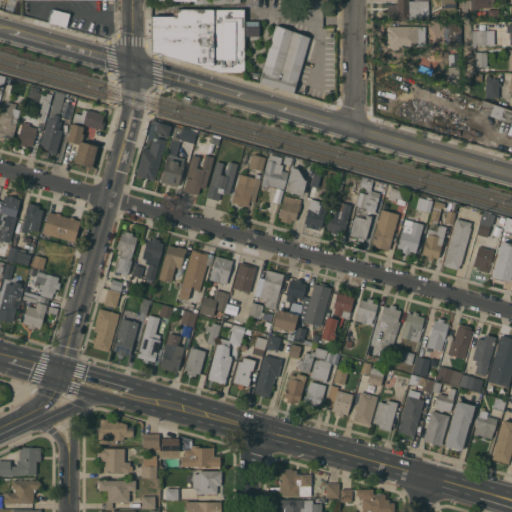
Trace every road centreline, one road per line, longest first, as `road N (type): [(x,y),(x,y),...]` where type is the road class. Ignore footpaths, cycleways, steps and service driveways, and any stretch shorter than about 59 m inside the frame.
road 1 (residential): [(511,310),(0,168)]
road 2 (secondary): [(170,406),(511,501)]
road 3 (tertiary): [(353,128),(134,66)]
road 4 (tertiary): [(108,199),(60,373)]
road 5 (tertiary): [(511,173),(353,128)]
road 6 (tertiary): [(134,66),(0,29)]
road 7 (tertiary): [(134,66),(108,199)]
road 8 (residential): [(354,0),(353,128)]
